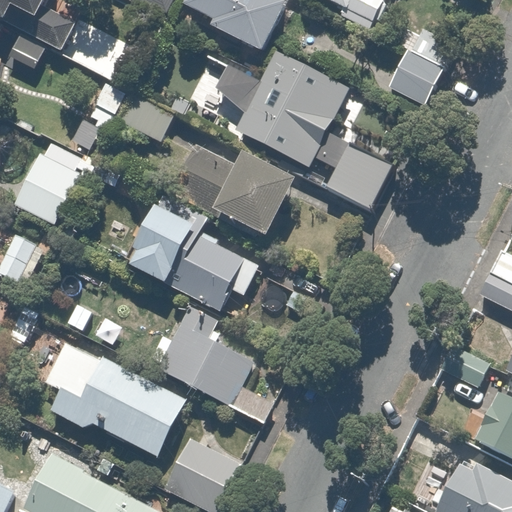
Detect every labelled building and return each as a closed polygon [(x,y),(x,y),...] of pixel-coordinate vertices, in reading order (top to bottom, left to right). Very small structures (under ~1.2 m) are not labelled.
[(50,0),(0,0),(0,27),(62,57),(79,23),(47,8),(50,0)] [(285,0),(183,0),(181,6),(213,22),(208,31),(258,56),(285,0)] [(324,0),(343,9),(340,15),(367,29),(381,0),(324,0)] [(443,71),(404,52),(385,90),(423,110),(443,71)] [(244,114),(233,135),(309,173),(315,162),(333,171),(324,189),(367,211),(397,153),(358,133),(335,122),(350,93),(274,54),(259,83),(230,68),(214,98),(244,114)] [(173,118),(107,84),(87,123),(108,134),(114,123),(159,146),(173,118)] [(292,183),(242,157),(236,168),(195,147),(169,197),(261,245),(292,183)] [(79,178),(36,157),(12,205),(54,227),(79,178)] [(220,243),(154,209),(123,268),(218,318),(246,264),(217,249),(220,243)] [(40,254),(15,240),(0,267),(0,277),(21,289),(40,254)] [(511,258),(502,253),(477,297),(511,316),(511,258)] [(320,289),(277,264),(267,282),(291,296),(285,306),(304,317),(320,289)] [(167,335),(151,365),(263,423),(285,380),(215,344),(225,326),(193,309),(176,341),(167,335)] [(21,351),(37,322),(19,313),(9,333),(14,336),(9,344),(21,351)] [(186,402),(65,342),(43,387),(56,393),(46,413),(88,434),(91,427),(157,459),(186,402)] [(511,349),(500,372),(511,378),(511,349)] [(487,367),(455,350),(443,373),(475,390),(487,367)] [(511,404),(496,396),(469,443),(511,467),(511,404)] [(213,511),(241,462),(196,437),(163,496),(191,511),(213,511)] [(85,472),(54,456),(25,511),(27,511),(157,511),(84,474),(85,472)] [(511,511),(511,480),(462,457),(436,511),(511,511)]
